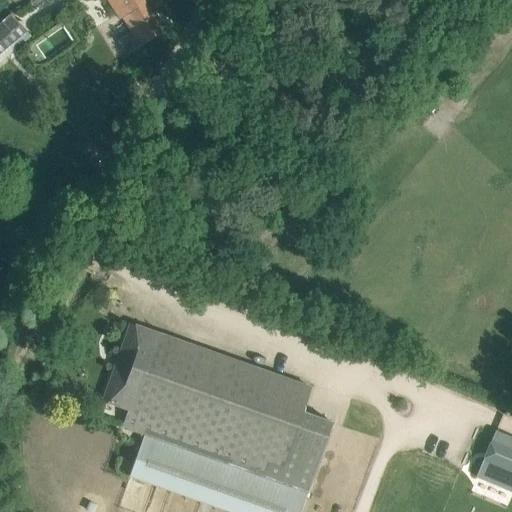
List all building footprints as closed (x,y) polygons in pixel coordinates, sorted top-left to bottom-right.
[(107,0),(120,20),(122,18),(132,32),(118,41),(127,54),(140,46),(162,32),(144,3),(149,0),(107,0)] [(0,23),(0,60),(30,36),(11,14),(0,23)] [(124,282),(115,305),(181,332),(190,310),(124,282)] [(130,323),(102,401),(128,410),(156,333),(130,323)] [(156,333),(128,410),(122,427),(143,434),(129,476),(229,511),(301,511),(334,421),(302,410),(310,388),(156,333)] [(511,449),(491,441),(476,477),(511,492),(511,449)]
